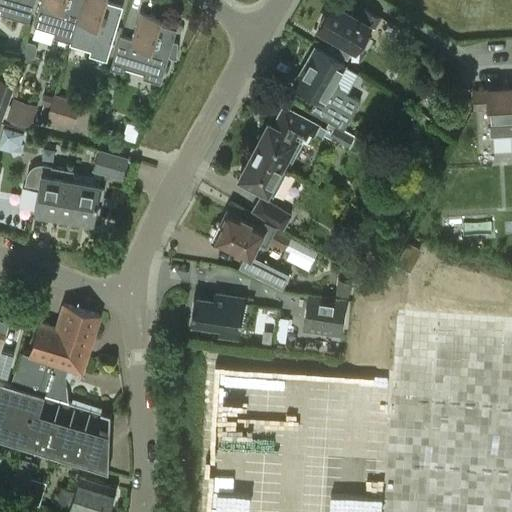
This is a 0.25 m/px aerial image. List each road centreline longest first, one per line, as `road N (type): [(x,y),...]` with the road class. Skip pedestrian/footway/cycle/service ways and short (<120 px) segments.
road 1 (residential): [(134,302),(141,252),(257,38)]
road 2 (residential): [(141,511),(134,302)]
road 3 (residential): [(0,255),(134,302)]
